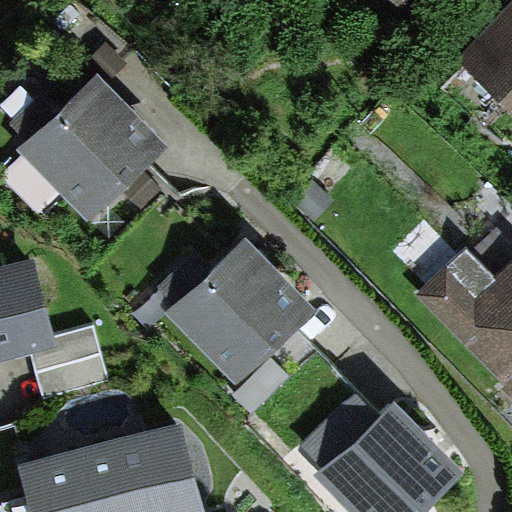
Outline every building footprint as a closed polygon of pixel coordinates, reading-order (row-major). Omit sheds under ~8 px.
[(511,12),(440,85),(479,123),(503,99),(511,108),(511,12)] [(27,142),(22,147),(82,210),(152,144),(92,80),(58,113),(40,94),(9,123),(27,142)] [(454,227),(487,196),(394,99),(361,131),(454,227)] [(171,303),(166,308),(226,371),(296,305),(236,241),(201,274),(184,255),(153,284),(171,303)] [(419,293),(511,388),(511,258),(487,282),(459,254),(419,293)] [(23,263),(0,268),(0,352),(26,346),(39,397),(100,381),(85,325),(41,336),(23,263)] [(361,511),(401,511),(446,469),(383,405),(370,418),(348,395),(303,439),(323,460),(317,466),(361,511)] [(192,511),(169,425),(16,467),(28,511),(192,511)]
